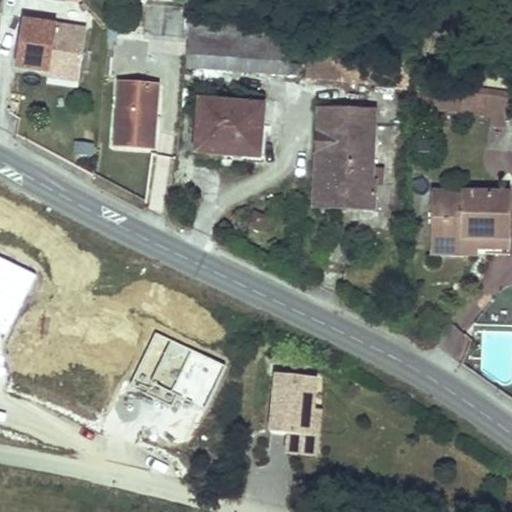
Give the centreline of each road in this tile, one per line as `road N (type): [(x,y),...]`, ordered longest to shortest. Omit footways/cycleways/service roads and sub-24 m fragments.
road 1 (secondary): [(511,432),(405,365),(0,160)]
road 2 (unclassified): [(245,511),(0,457)]
